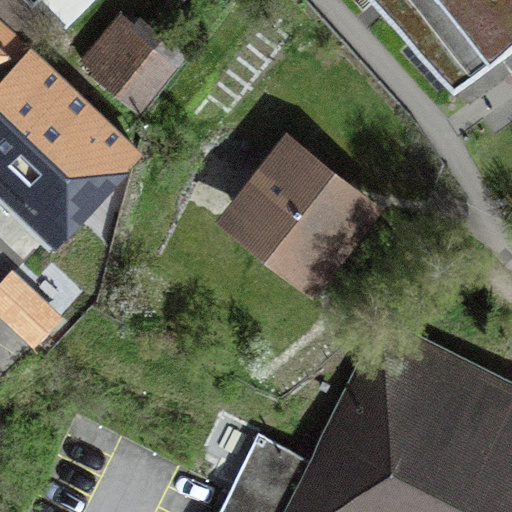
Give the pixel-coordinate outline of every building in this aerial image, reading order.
[(0,0),(0,7),(23,32),(55,3),(65,14),(80,0),(0,0)] [(511,0),(372,0),(453,90),(511,47),(511,0)] [(170,59),(138,34),(103,77),(136,103),(170,59)] [(0,163),(63,223),(128,154),(0,35),(0,163)] [(289,153),(239,215),(309,270),(364,201),(304,153),(298,160),(289,153)] [(511,511),(511,390),(385,325),(317,458),(256,427),(212,511),(511,511)]
